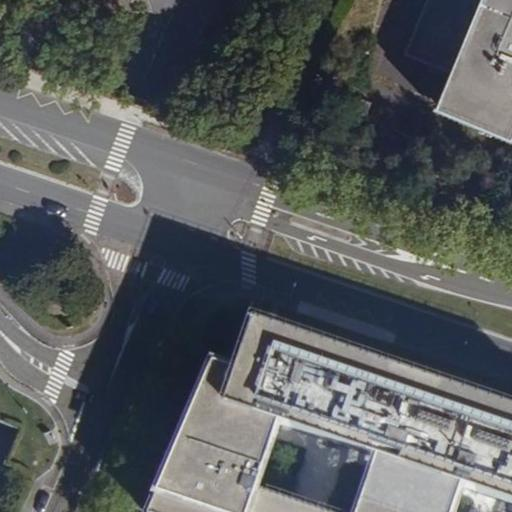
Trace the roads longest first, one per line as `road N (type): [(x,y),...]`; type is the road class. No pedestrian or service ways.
road 1 (secondary): [(166,243),(511,360)]
road 2 (secondary): [(511,283),(189,177)]
road 3 (secondary): [(189,177),(0,111)]
road 4 (secondary): [(0,184),(166,243)]
road 5 (residential): [(166,243),(104,397)]
road 6 (residential): [(104,397),(58,378),(0,332)]
road 7 (residential): [(104,397),(58,511)]
